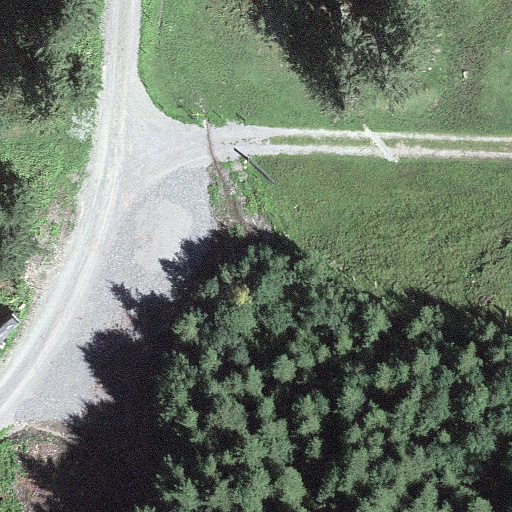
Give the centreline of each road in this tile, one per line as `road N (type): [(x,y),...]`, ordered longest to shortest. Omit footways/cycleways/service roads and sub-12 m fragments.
road 1 (track): [(0,412),(51,343),(82,275),(124,99),(126,0)]
road 2 (track): [(109,181),(200,148),(310,135),(511,144)]
